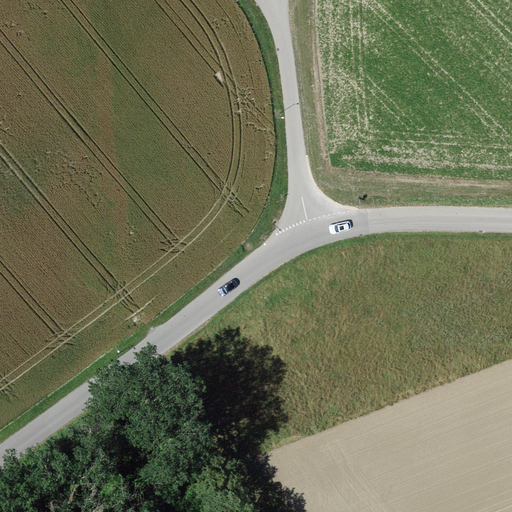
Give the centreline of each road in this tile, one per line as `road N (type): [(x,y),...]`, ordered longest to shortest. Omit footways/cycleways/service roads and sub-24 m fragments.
road 1 (unclassified): [(0,458),(257,262),(310,231)]
road 2 (residential): [(276,6),(310,231)]
road 3 (unclassified): [(310,231),(368,219),(511,220)]
